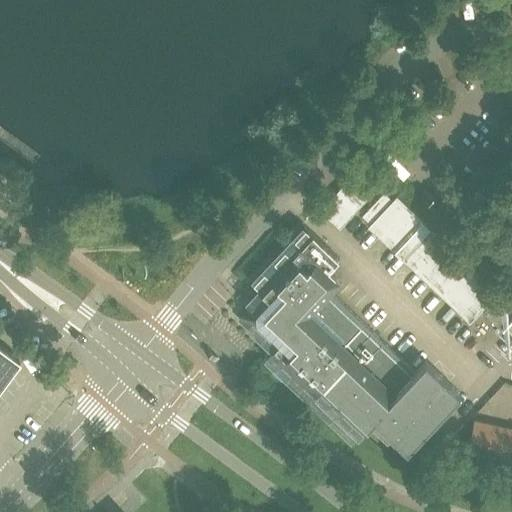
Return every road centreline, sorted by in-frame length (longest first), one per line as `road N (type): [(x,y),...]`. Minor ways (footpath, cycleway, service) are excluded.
road 1 (residential): [(511,34),(432,54),(355,113),(140,354)]
road 2 (tertiary): [(351,511),(140,354)]
road 3 (tertiary): [(124,377),(299,511)]
road 4 (residential): [(7,511),(124,377)]
road 5 (tertiary): [(0,262),(124,377)]
road 6 (tertiary): [(140,354),(0,261)]
